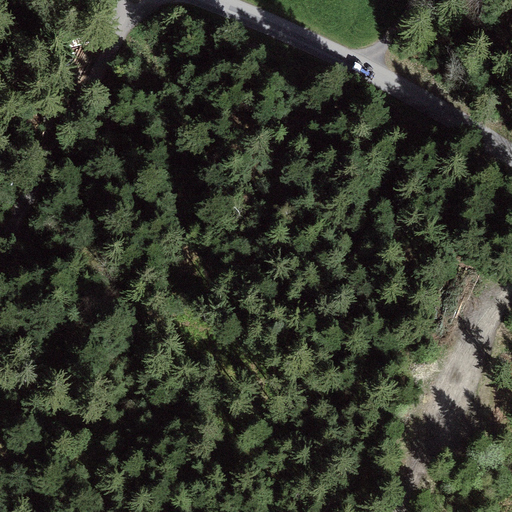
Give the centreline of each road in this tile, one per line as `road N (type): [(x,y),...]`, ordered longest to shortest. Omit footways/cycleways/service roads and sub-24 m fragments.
road 1 (unclassified): [(511,157),(337,52),(210,0)]
road 2 (track): [(143,0),(0,233)]
road 3 (track): [(401,511),(511,291)]
